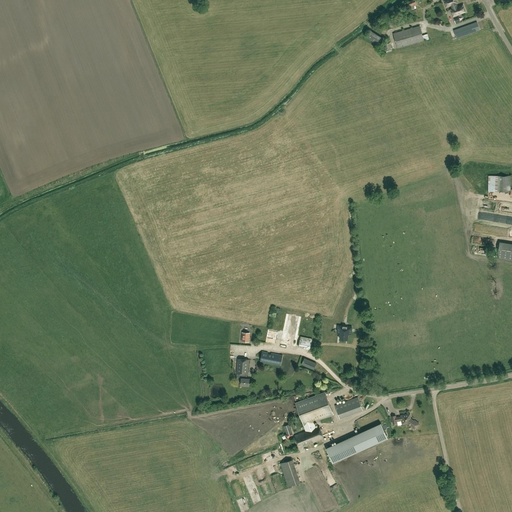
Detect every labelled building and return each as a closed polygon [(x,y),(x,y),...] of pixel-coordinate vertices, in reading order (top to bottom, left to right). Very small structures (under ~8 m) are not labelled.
[(445,0),(446,1),(445,2),(446,6),(451,4),(452,8),(451,9),(452,12),(452,11),(454,15),(463,12),(465,9),(463,6),(461,5),(457,6),(456,2),(457,2),(456,0),(445,0)] [(456,38),(480,30),(477,22),(454,30),(456,38)] [(397,48),(424,40),(420,25),(393,33),(397,48)] [(377,43),(381,38),(371,30),(367,35),(377,43)] [(508,176),(498,176),(498,191),(508,192),(508,191),(508,185),(508,183),(508,176)] [(511,245),(499,243),(497,258),(511,260),(511,245)] [(297,345),(302,316),(287,314),(283,343),(297,345)] [(351,334),(352,326),(338,325),(337,333),(340,333),(340,339),(344,339),(347,340),(348,334),(351,334)] [(266,342),(277,344),(279,329),(268,328),(266,342)] [(244,337),(243,337),(243,341),(250,342),(251,340),(251,333),(244,332),(243,335),(244,335),(244,337)] [(310,349),(312,338),(300,336),(298,347),(310,349)] [(360,359),(360,341),(352,341),(352,366),(355,366),(354,359),(360,359)] [(289,368),(291,357),(262,351),(260,362),(289,368)] [(314,370),(317,363),(304,357),(302,360),(300,364),(314,370)] [(249,385),(250,379),(246,378),(246,374),(248,374),(249,359),(238,358),(237,374),(242,374),(242,378),(241,378),(241,385),(249,385)] [(298,385),(301,395),(307,393),(303,383),(298,385)] [(325,393),(296,404),(306,431),(295,436),(299,448),(324,438),(320,426),(316,428),(314,422),(333,414),(325,393)] [(340,416),(363,409),(359,398),(336,405),(340,416)] [(415,429),(419,423),(414,420),(413,421),(411,419),(410,414),(401,415),(401,416),(396,417),(396,416),(391,416),(393,424),(397,423),(396,421),(402,420),(402,424),(407,423),(415,429)] [(333,463),(388,438),(381,422),(326,448),(333,463)] [(288,438),(293,436),(289,424),(283,426),(288,438)] [(288,487),(301,483),(293,459),(280,463),(288,487)]
